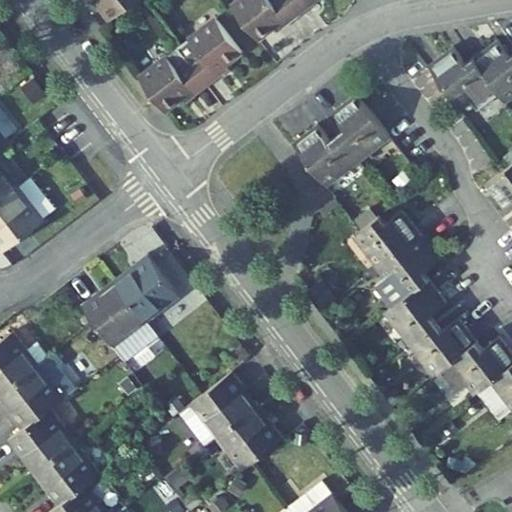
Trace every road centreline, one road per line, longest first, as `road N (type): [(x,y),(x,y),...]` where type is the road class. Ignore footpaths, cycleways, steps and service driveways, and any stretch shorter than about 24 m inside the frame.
road 1 (residential): [(167,175),(429,511)]
road 2 (residential): [(365,30),(460,171),(491,288)]
road 3 (residential): [(167,175),(365,30)]
road 4 (residential): [(32,0),(167,175)]
road 5 (residential): [(167,175),(0,292)]
